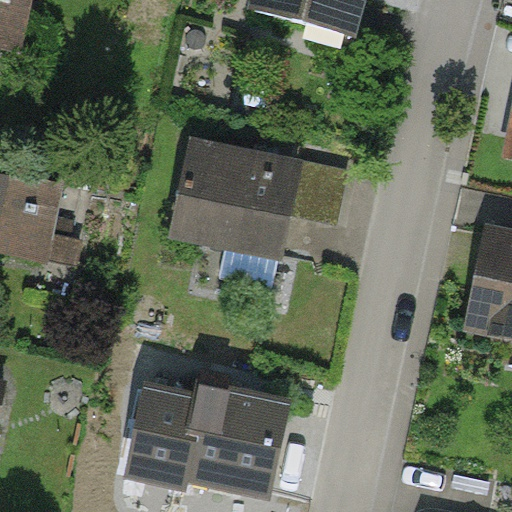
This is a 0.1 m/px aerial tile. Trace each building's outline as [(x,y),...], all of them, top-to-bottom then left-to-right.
[(23,0),(0,0),(0,55),(11,57),(23,0)] [(359,0),(241,0),(237,14),(346,46),(359,0)] [(511,116),(501,173),(511,175),(511,116)] [(300,171),(184,148),(163,249),(279,273),(300,171)] [(57,198),(0,185),(0,266),(40,275),(57,198)] [(511,240),(481,235),(459,343),(511,353),(511,240)] [(277,414),(194,400),(179,486),(262,501),(277,414)]
